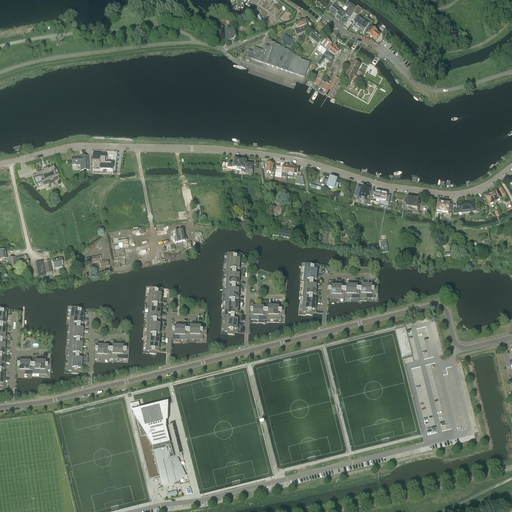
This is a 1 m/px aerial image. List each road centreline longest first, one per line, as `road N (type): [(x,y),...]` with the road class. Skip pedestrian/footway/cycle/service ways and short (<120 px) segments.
road 1 (residential): [(0,164),(76,146),(213,149),(448,195),(482,189),(511,166)]
road 2 (tertiary): [(323,331),(434,303),(445,308),(458,346)]
road 3 (residential): [(456,88),(423,88),(323,16)]
